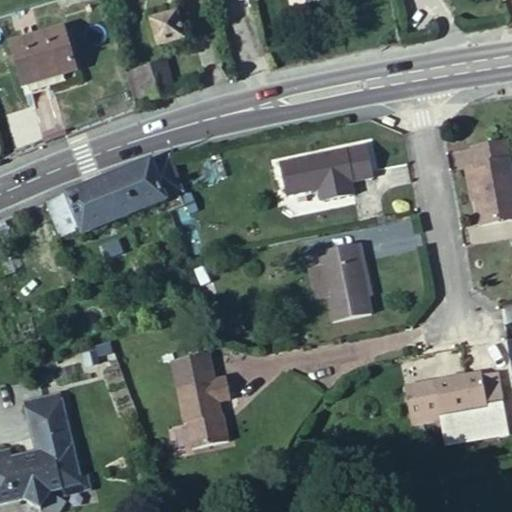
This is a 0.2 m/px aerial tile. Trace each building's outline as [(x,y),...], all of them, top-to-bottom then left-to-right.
[(159,46),(184,37),(176,11),(150,19),(159,46)] [(20,86),(74,70),(63,30),(8,46),(20,86)] [(164,57),(135,66),(145,99),(145,100),(174,91),(164,57)] [(135,66),(125,69),(137,103),(145,99),(135,66)] [(471,167),(477,202),(482,226),(511,219),(511,167),(507,142),(471,150),(474,166),(471,167)] [(377,176),(370,146),(280,165),(286,196),(331,186),(334,199),(353,195),(351,182),(377,176)] [(184,192),(170,156),(153,163),(168,201),(165,202),(169,212),(185,205),(180,193),(184,192)] [(66,195),(79,230),(82,235),(165,202),(168,201),(153,163),(152,160),(66,195)] [(472,203),(477,202),(471,167),(465,168),(472,203)] [(66,195),(46,203),(60,237),(79,230),(66,195)] [(327,264),(333,295),(338,318),(375,312),(363,244),(325,251),(327,264)] [(321,298),(333,295),(327,264),(315,266),(321,298)] [(214,378),(209,354),(173,362),(185,423),(189,421),(195,447),(230,440),(222,400),(232,398),(227,376),(214,378)] [(407,386),(412,417),(487,403),(487,401),(501,399),(499,372),(483,375),(483,373),(407,386)] [(45,412),(65,407),(61,393),(42,397),(45,412)] [(80,476),(65,407),(45,412),(42,397),(25,401),(36,453),(14,458),(12,450),(0,452),(0,503),(25,497),(41,508),(52,490),(62,488),(82,484),(80,476)] [(439,417),(445,449),(509,437),(503,402),(463,409),(464,413),(439,417)] [(82,484),(62,488),(64,495),(91,489),(88,474),(80,476),(82,484)]
